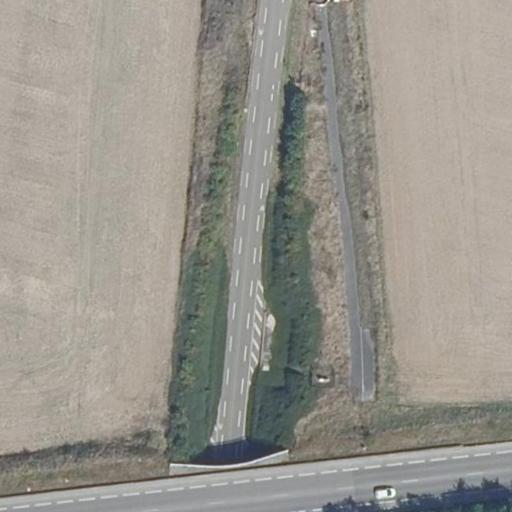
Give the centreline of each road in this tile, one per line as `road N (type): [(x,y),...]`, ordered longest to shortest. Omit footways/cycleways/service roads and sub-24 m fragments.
road 1 (tertiary): [(274,0),(226,511)]
road 2 (primary): [(511,468),(112,511)]
